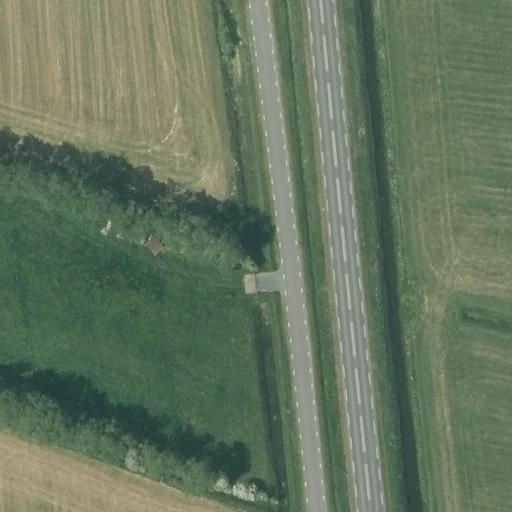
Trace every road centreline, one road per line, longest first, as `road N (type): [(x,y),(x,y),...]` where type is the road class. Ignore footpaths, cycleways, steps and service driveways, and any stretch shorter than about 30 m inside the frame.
road 1 (unclassified): [(316,511),(256,0)]
road 2 (primary): [(371,511),(320,0)]
